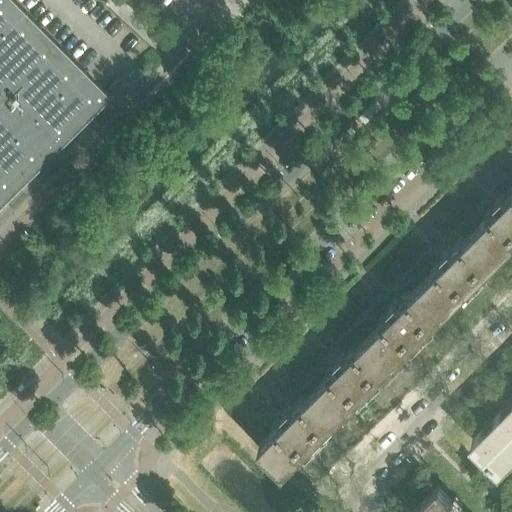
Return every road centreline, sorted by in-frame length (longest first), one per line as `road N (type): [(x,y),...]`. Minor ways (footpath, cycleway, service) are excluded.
road 1 (secondary): [(464,0),(46,411)]
road 2 (secondary): [(101,467),(511,51)]
road 3 (residential): [(356,511),(359,483),(511,329)]
